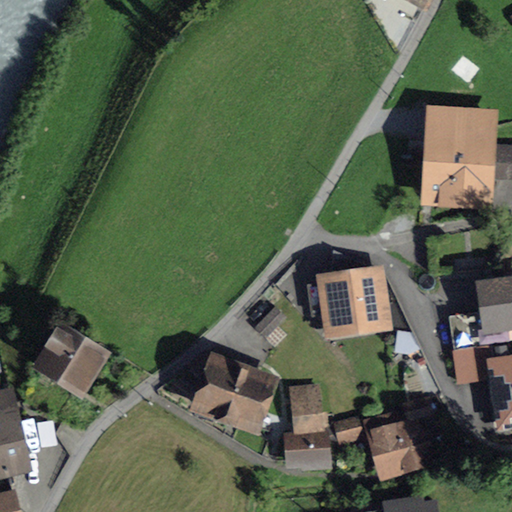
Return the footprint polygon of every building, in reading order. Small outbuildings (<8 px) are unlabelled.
[(437,113),(432,195),(483,198),(484,178),(511,179),(511,148),(486,147),(488,116),(437,113)] [(326,284),(332,328),(382,321),(376,277),(326,284)] [(511,281),(484,286),(490,329),(511,325),(511,281)] [(275,308),(255,328),(265,339),(286,318),(275,308)] [(69,329),(45,367),(77,387),(82,381),(87,384),(105,355),(100,352),(101,349),(69,329)] [(214,361),(198,408),(254,428),(271,382),(214,361)] [(499,424),(511,422),(511,361),(491,365),(499,424)] [(295,390),(298,430),(319,428),(315,388),(295,390)] [(0,469),(4,468),(6,476),(25,471),(20,448),(27,446),(18,411),(11,413),(7,393),(0,394),(0,469)] [(410,416),(414,417),(427,413),(423,401),(407,406),(410,416)] [(423,454),(423,451),(428,449),(423,432),(417,434),(413,422),(405,424),(402,413),(370,422),(382,465),(423,454)] [(336,425),(340,441),(360,436),(356,420),(336,425)] [(289,438),(291,465),(326,462),(324,435),(289,438)] [(0,499),(0,511),(14,511),(12,497),(0,499)] [(436,511),(435,502),(379,511),(436,511)]
